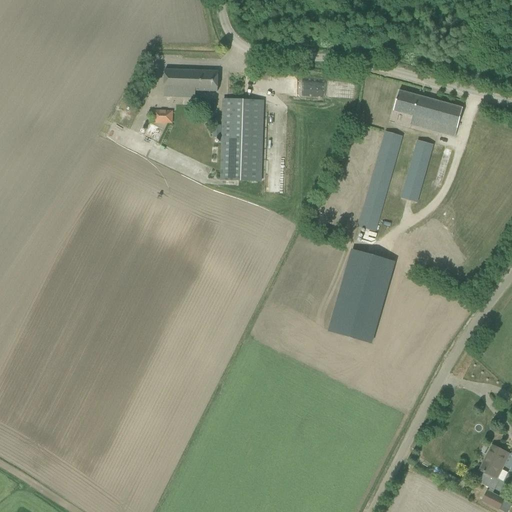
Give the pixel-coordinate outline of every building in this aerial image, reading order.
[(217,92),(217,82),(218,72),(164,70),(163,98),(194,99),(194,92),(217,92)] [(318,83),(318,92),(324,93),(323,99),(332,99),(333,84),(318,83)] [(398,92),(395,101),(393,111),(412,117),(409,125),(454,137),(462,109),(398,92)] [(220,181),(260,182),(263,102),(223,100),(220,181)] [(173,125),(173,111),(153,111),(152,124),(173,125)] [(401,137),(385,132),(358,228),(374,232),(401,137)] [(401,199),(416,203),(432,146),(417,141),(401,199)] [(351,253),(328,332),(371,344),(392,270),(394,263),(353,251),(352,251),(351,253)] [(493,491),(498,482),(499,480),(498,480),(510,456),(507,454),(493,447),(480,471),(483,473),(478,483),(493,491)] [(498,511),(504,500),(488,492),(482,502),(498,511)]
